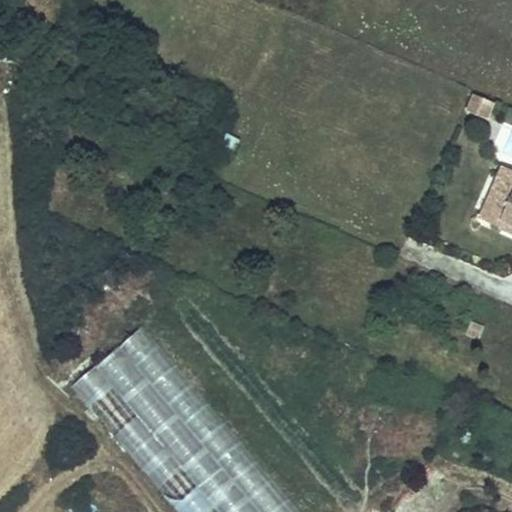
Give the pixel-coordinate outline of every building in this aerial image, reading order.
[(471,95),(470,112),(491,114),(493,98),(471,95)] [(511,175),(504,172),(480,224),(499,232),(502,225),(511,229),(511,175)] [(511,229),(502,225),(499,232),(511,238),(511,229)] [(300,511),(245,445),(221,464),(192,430),(214,412),(144,326),(72,384),(176,511),(300,511)] [(444,348),(417,335),(407,353),(436,365),(444,348)] [(214,411),(193,428),(221,462),(242,445),(214,411)] [(125,491),(115,508),(121,511),(138,511),(144,503),(125,491)]
